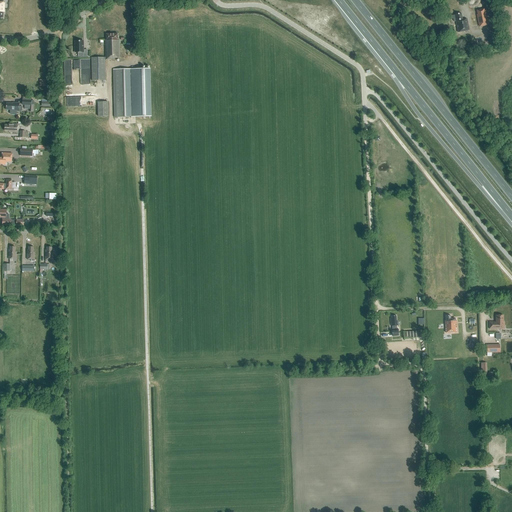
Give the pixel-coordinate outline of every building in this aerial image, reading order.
[(477,11),(478,15),(477,15),(480,27),(490,25),(488,19),(486,19),(484,13),(486,13),(485,9),(477,11)] [(461,13),(446,16),(446,20),(453,18),(454,22),(456,21),(458,32),(469,30),(467,19),(463,20),(461,13)] [(91,58),(92,81),(105,81),(105,59),(120,59),(119,40),(118,40),(118,34),(107,34),(107,40),(105,40),(106,58),(91,58)] [(494,36),(491,37),(490,40),(491,44),(494,45),(497,44),(498,41),(497,38),(494,36)] [(75,41),(76,47),(75,47),(75,52),(78,52),(78,57),(88,57),(87,50),(84,50),(83,41),(75,41)] [(113,70),(114,117),(151,117),(149,69),(113,70)] [(30,105),(31,105),(31,100),(23,100),(23,105),(25,105),(24,109),(30,109),(30,105)] [(108,102),(98,102),(98,115),(108,115),(108,102)] [(19,110),(22,110),(22,107),(20,106),(20,103),(13,103),(6,103),(6,110),(10,110),(10,111),(11,111),(11,114),(16,114),(17,114),(17,111),(19,111),(19,110)] [(9,132),(18,133),(18,125),(9,124),(9,125),(5,125),(5,131),(9,131),(9,132)] [(0,164),(6,165),(6,160),(12,160),(12,153),(2,153),(2,158),(0,158),(0,164)] [(37,176),(25,176),(24,184),(37,185),(37,176)] [(0,189),(4,190),(4,189),(7,189),(12,189),(12,181),(6,180),(6,184),(4,184),(0,183),(0,189)] [(6,210),(0,209),(0,217),(3,218),(3,225),(24,226),(24,220),(17,220),(11,220),(9,220),(9,215),(6,215),(6,210)] [(504,322),(503,315),(496,315),(496,322),(493,322),(489,322),(490,329),(497,329),(497,328),(500,328),(500,329),(505,329),(505,322),(504,322)] [(446,321),(445,321),(445,325),(446,324),(446,328),(445,328),(445,333),(457,332),(456,320),(455,320),(455,318),(451,319),(450,316),(446,316),(446,321)]
